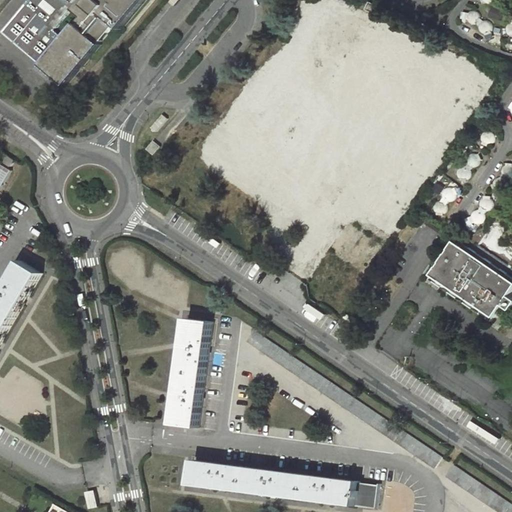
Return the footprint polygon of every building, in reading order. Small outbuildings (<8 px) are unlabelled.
[(30,0),(3,33),(34,58),(39,52),(47,58),(41,65),(67,86),(102,44),(100,43),(116,24),(122,29),(146,0),(30,0)] [(380,16),(383,9),(371,3),(367,10),(380,16)] [(508,18),(511,21),(507,21),(504,24),(502,27),(503,31),(506,34),(509,35),(511,33),(511,7),(509,9),(507,11),(507,15),(508,18)] [(484,22),(481,23),(480,23),(482,20),(482,18),(481,14),(478,12),(474,11),(472,12),(469,15),(468,18),(469,22),(471,25),(475,26),(478,25),(479,25),(478,30),(480,34),(483,36),(487,36),(490,34),(492,30),(491,27),(489,23),(484,22)] [(281,196),(305,213),(337,167),(336,162),(341,155),(344,157),(346,158),(349,158),(353,156),(357,151),(362,155),(363,155),(365,154),(406,95),(388,82),(395,73),(347,40),(345,40),(344,41),(332,57),(336,60),(330,67),(327,65),(316,81),(306,74),(306,72),(282,56),(217,151),(241,168),(239,172),(278,200),(281,196)] [(34,58),(41,65),(47,58),(39,52),(34,58)] [(332,57),(327,65),(330,67),(336,60),(332,57)] [(388,82),(406,95),(413,85),(395,73),(388,82)] [(480,137),(480,140),(480,141),(482,145),(487,146),(490,145),(492,144),(494,141),(494,138),(493,136),(491,134),(488,132),(485,132),(481,135),(480,137)] [(161,147),(154,141),(147,150),(154,156),(161,147)] [(16,161),(2,152),(0,155),(0,157),(13,166),(16,161)] [(465,163),(467,167),(464,166),(461,167),(458,171),(458,174),(459,176),(463,180),(466,180),(470,178),(471,176),(472,173),(471,170),(469,168),(472,168),(475,168),(479,164),(479,160),(478,157),(474,155),(470,155),(467,157),(466,160),(465,163)] [(0,192),(13,170),(1,163),(0,165),(0,192)] [(501,177),(503,180),(499,179),(496,181),(494,184),(493,188),(495,191),(498,193),(502,193),(506,191),(507,186),(507,184),(505,181),(509,182),(511,180),(511,169),(511,168),(508,168),(504,169),(502,171),(501,174),(501,177)] [(449,205),(447,201),(450,201),(453,200),(456,198),(457,195),(456,192),(454,189),(452,188),(449,187),(445,189),(443,193),(443,196),(445,200),(443,199),(440,200),(437,201),(436,203),(436,208),(437,211),(441,213),(444,213),(447,212),(449,208),(449,205)] [(484,218),(482,216),(482,215),(484,216),(486,216),(488,215),(490,214),(491,212),(492,210),(492,207),(491,206),(489,203),(488,202),(486,202),(482,202),(479,205),(478,207),(478,210),(479,212),(481,214),(480,215),(478,214),(476,214),(473,215),(472,217),(471,218),(470,220),(471,223),(472,225),(474,227),(477,228),(478,228),(481,227),(483,225),(484,222),(484,220),(484,218)] [(511,294),(511,278),(456,241),(433,275),(496,318),(494,321),(501,326),(511,310),(511,296),(511,294)] [(0,348),(44,274),(23,260),(0,298),(0,348)] [(215,322),(190,318),(176,423),(200,427),(215,322)] [(444,457),(257,330),(249,341),(437,468),(444,457)] [(361,481),(196,460),(193,484),(357,505),(358,504),(379,507),(381,486),(361,483),(361,481)] [(511,511),(511,503),(455,465),(448,475),(502,511),(511,511)] [(96,491),(88,493),(92,509),(99,507),(96,491)]
